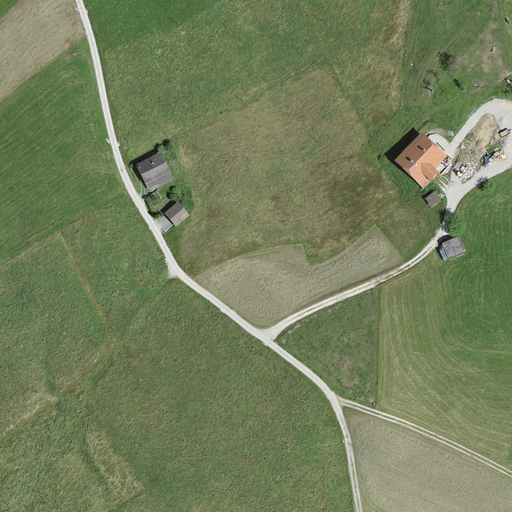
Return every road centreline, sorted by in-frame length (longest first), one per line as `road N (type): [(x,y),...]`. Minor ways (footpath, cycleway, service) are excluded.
road 1 (unclassified): [(76,0),(112,145),(140,207),(179,275),(263,337)]
road 2 (track): [(511,475),(333,399),(263,337)]
